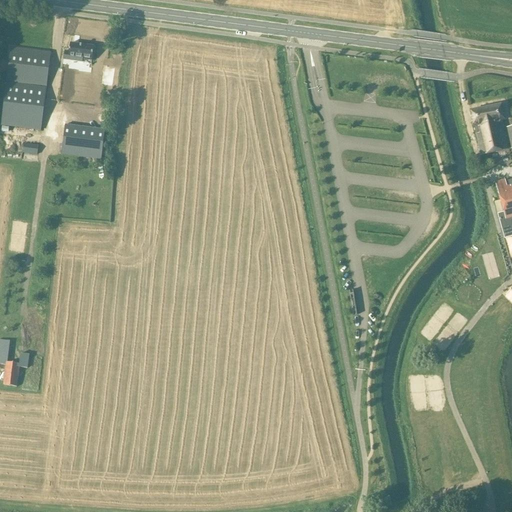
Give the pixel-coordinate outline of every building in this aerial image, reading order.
[(82,62),(83,59),(92,60),(94,46),(71,43),(69,51),(65,50),(64,59),(82,62)] [(11,47),(1,125),(42,131),(51,52),(11,47)] [(509,150),(502,120),(505,120),(502,105),(470,111),(473,126),(480,156),(509,150)] [(66,125),(65,125),(61,155),(101,159),(105,130),(90,128),(89,127),(66,125)] [(39,145),(24,143),(22,153),(37,155),(39,145)] [(511,236),(511,177),(495,183),(504,212),(497,214),(504,239),(511,236)] [(0,364),(6,365),(3,385),(17,387),(20,367),(28,368),(30,354),(20,353),(19,364),(7,363),(10,341),(0,339),(0,364)]
